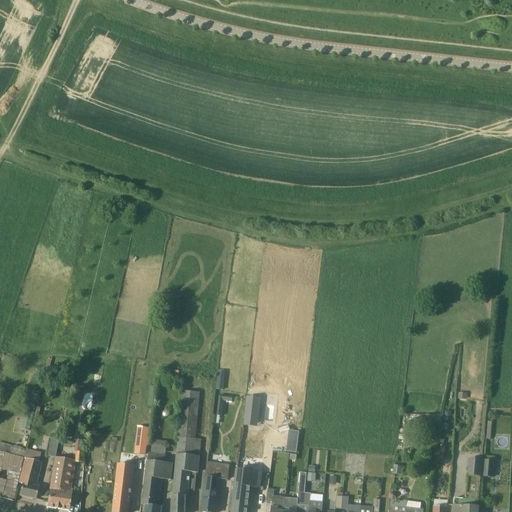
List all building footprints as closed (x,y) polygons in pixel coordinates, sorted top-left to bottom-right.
[(226,390),(226,371),(218,370),(217,389),(226,390)] [(257,396),(264,387),(255,379),(248,388),(257,396)] [(185,511),(185,506),(186,497),(189,497),(191,472),(198,473),(201,440),(196,440),(200,393),(182,392),(173,497),(172,506),(172,511),(185,511)] [(232,402),(233,397),(219,396),(217,416),(220,416),(222,416),(224,401),(232,402)] [(420,410),(420,401),(406,400),(405,409),(420,410)] [(439,422),(434,422),(434,424),(439,425),(441,425),(443,415),(426,415),(425,418),(434,419),(440,419),(439,422)] [(411,430),(419,427),(416,419),(408,421),(411,430)] [(161,511),(162,508),(157,507),(158,500),(160,501),(162,480),(170,481),(172,465),(164,464),(167,442),(150,440),(142,505),(146,506),(145,511),(161,511)] [(0,498),(13,502),(18,483),(25,457),(26,449),(0,442),(0,469),(8,472),(6,481),(0,479),(0,498)] [(446,447),(439,446),(437,460),(444,461),(446,447)] [(48,448),(46,457),(54,458),(55,449),(48,448)] [(41,453),(26,449),(25,457),(18,483),(22,484),(20,496),(35,500),(38,489),(35,488),(41,463),(39,462),(41,453)] [(68,511),(71,490),(75,462),(83,463),(85,454),(74,452),(72,461),(55,458),(47,508),(68,511)] [(128,511),(130,505),(135,458),(119,456),(113,511),(128,511)] [(483,460),(469,459),(467,476),(482,477),(483,460)] [(483,477),(493,478),(494,461),(484,460),(483,477)] [(215,511),(217,504),(220,479),(228,480),(229,465),(207,462),(201,511),(215,511)] [(393,474),(401,475),(402,466),(394,466),(393,474)] [(263,473),(245,471),(237,469),(232,511),(247,511),(247,510),(248,510),(251,487),(262,488),(263,473)] [(297,506),(304,506),(305,494),(305,487),(299,487),(299,493),(298,493),(298,500),(285,498),(285,499),(284,511),(296,511),(297,509),(297,506)] [(272,503),(270,511),(284,511),(285,499),(285,498),(273,496),(274,490),(268,490),(266,502),(272,503)] [(305,494),(304,506),(310,507),(309,510),(309,511),(322,511),(323,503),(310,502),(311,494),(305,494)] [(479,511),(480,500),(466,500),(455,499),(454,506),(453,506),(452,511),(479,511)] [(423,511),(423,510),(395,506),(396,501),(391,500),(390,505),(389,505),(388,511),(423,511)]
